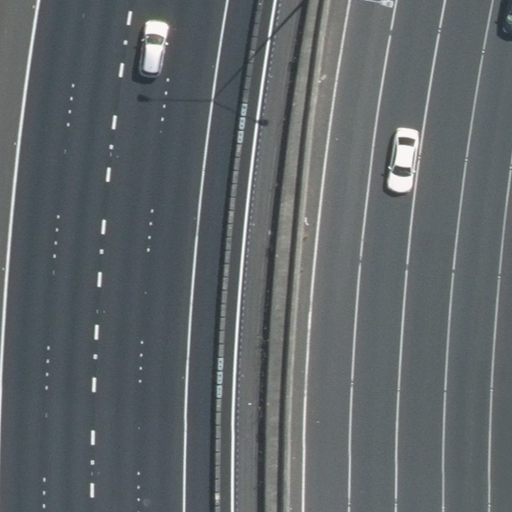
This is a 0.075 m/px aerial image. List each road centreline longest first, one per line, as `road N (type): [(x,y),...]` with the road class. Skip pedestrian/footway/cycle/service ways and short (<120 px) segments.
road 1 (motorway): [(437,11),(409,256),(397,511)]
road 2 (motorway): [(140,511),(152,234)]
road 3 (motorway): [(152,234),(189,0)]
road 4 (motorway): [(152,234),(138,0)]
